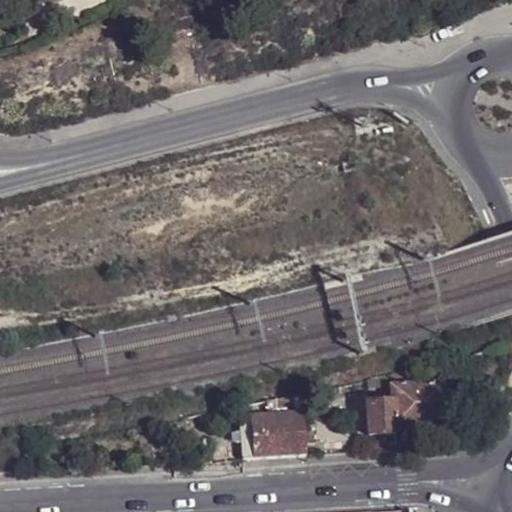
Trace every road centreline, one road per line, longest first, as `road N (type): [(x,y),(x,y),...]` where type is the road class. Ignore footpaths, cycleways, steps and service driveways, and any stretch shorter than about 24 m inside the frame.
road 1 (secondary): [(0,506),(408,486)]
road 2 (tertiary): [(107,150),(329,90)]
road 3 (tertiary): [(458,70),(358,76),(329,90)]
road 4 (tertiary): [(329,90),(399,98),(447,118)]
